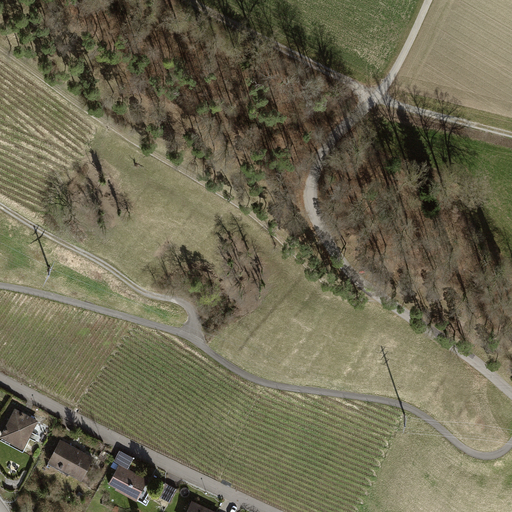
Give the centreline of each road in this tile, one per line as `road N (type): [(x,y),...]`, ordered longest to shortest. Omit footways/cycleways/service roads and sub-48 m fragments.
road 1 (track): [(0,286),(192,335),(233,369),(271,384),(407,405),(473,454),(494,456),(511,443)]
road 2 (unclassified): [(429,0),(377,98),(320,160),(311,200),(354,276),(511,392)]
road 3 (track): [(0,45),(114,129),(239,205),(313,271),(356,297),(383,296)]
road 4 (track): [(202,0),(311,71),(377,98),(511,134)]
road 5 (residential): [(271,511),(0,377)]
road 6 (track): [(0,205),(145,295),(180,302),(194,314),(192,335)]
